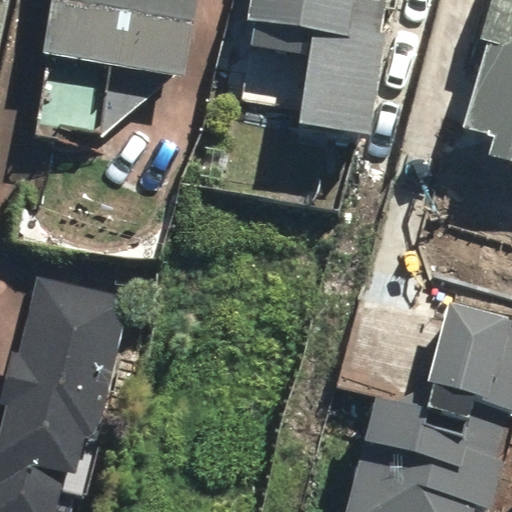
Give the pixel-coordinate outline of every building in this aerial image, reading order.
[(12,0),(0,0),(0,64),(12,0)] [(60,0),(50,60),(193,85),(208,0),(60,0)] [(379,144),(398,7),(363,3),(363,0),(259,0),(256,26),(322,35),(309,134),(379,144)] [(511,166),(511,0),(500,0),(465,128),(500,138),(494,162),(511,166)] [(137,297),(37,280),(24,359),(11,357),(0,422),(0,511),(60,511),(66,479),(85,482),(91,443),(113,447),(137,297)] [(360,511),(483,511),(511,380),(511,330),(404,307),(360,511)]
